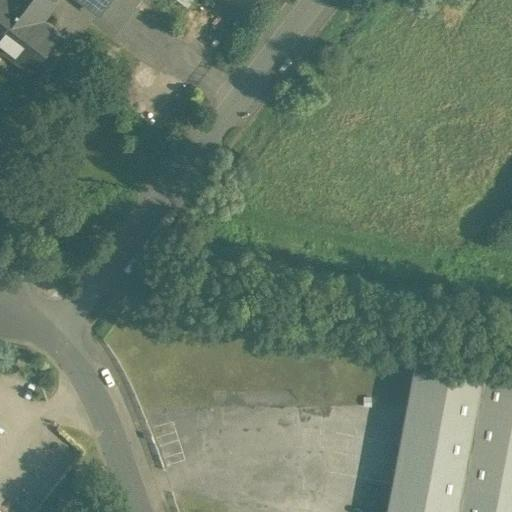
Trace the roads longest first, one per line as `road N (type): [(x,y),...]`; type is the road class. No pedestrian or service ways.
road 1 (unclassified): [(55,336),(314,0)]
road 2 (unclassified): [(140,511),(107,424),(55,336)]
